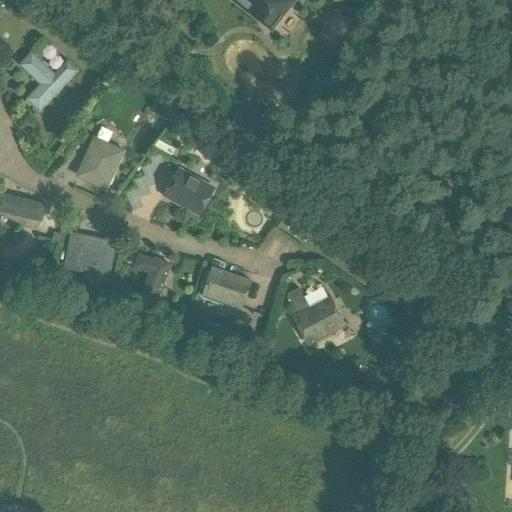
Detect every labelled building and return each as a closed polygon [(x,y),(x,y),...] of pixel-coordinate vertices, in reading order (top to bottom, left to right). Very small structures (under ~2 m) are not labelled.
[(235,0),(272,29),(294,1),(293,0),(235,0)] [(40,86),(25,101),(39,114),(77,72),(69,64),(57,77),(32,54),(19,67),(40,86)] [(95,136),(76,177),(108,191),(110,186),(120,191),(126,178),(116,173),(126,150),(95,136)] [(168,190),(165,197),(200,217),(205,209),(207,210),(213,199),(211,198),(217,187),(180,166),(167,190),(168,190)] [(0,195),(0,215),(42,225),(46,206),(0,195)] [(54,231),(52,239),(62,242),(65,234),(54,231)] [(73,232),(66,271),(109,279),(116,241),(73,232)] [(140,254),(135,267),(150,273),(139,302),(157,309),(173,264),(155,257),(154,259),(140,254)] [(213,266),(203,296),(243,310),(253,280),(213,266)] [(128,301),(132,288),(116,282),(112,295),(128,301)] [(300,286),(288,293),(298,313),(293,316),(308,346),(348,325),(332,295),(310,307),(300,286)]
